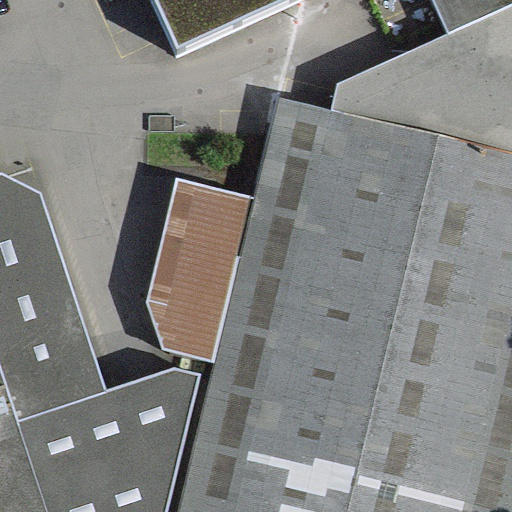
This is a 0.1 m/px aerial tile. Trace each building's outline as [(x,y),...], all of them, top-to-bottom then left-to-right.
[(127,0),(154,58),(282,0),(127,0)] [(424,0),(438,31),(507,0),(424,0)] [(200,363),(161,511),(493,511),(511,440),(511,160),(268,98),(200,363)] [(0,334),(65,312),(28,200),(0,188),(0,334)] [(96,404),(65,312),(0,334),(0,511),(161,511),(200,363),(96,404)]
